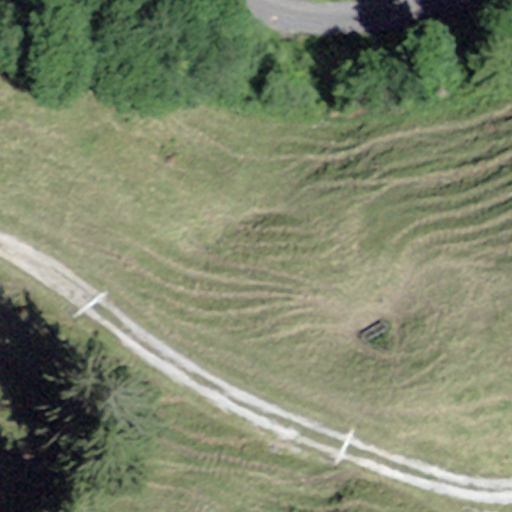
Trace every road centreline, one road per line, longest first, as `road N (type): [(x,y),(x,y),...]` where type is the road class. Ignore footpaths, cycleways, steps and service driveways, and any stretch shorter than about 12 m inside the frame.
road 1 (track): [(511,494),(492,497),(344,460),(246,418),(122,344),(0,250)]
road 2 (unclassified): [(431,0),(340,18),(302,17),(259,0)]
